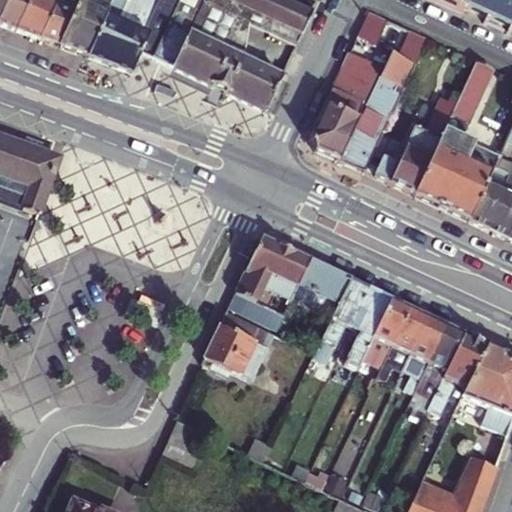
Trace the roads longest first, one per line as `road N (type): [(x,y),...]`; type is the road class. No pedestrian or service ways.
road 1 (residential): [(75,426),(127,436),(156,420),(240,239),(249,201)]
road 2 (residential): [(249,201),(216,222),(129,407),(75,426)]
road 3 (primary): [(249,201),(511,321)]
road 4 (primary): [(267,166),(0,69)]
road 5 (primary): [(511,283),(267,166)]
road 6 (primary): [(0,104),(249,201)]
road 7 (residential): [(348,0),(267,166)]
road 8 (residential): [(377,0),(511,62)]
